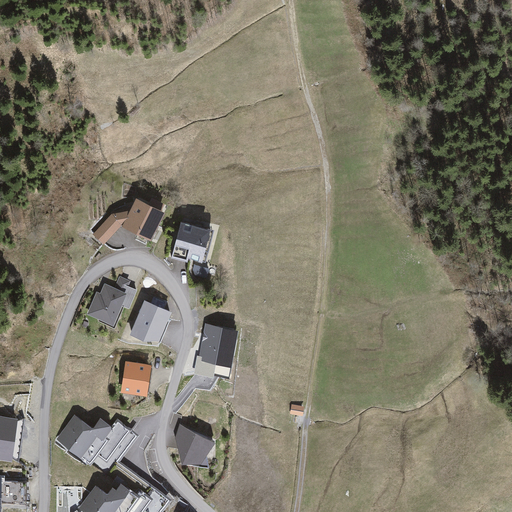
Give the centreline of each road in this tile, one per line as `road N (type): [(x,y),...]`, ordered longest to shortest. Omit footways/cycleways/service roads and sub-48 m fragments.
road 1 (unclassified): [(208,511),(161,462),(192,327),(181,295),(141,258),(92,276),(74,300),(53,361),(44,511)]
road 2 (track): [(291,0),(326,167),(322,315),(295,511)]
